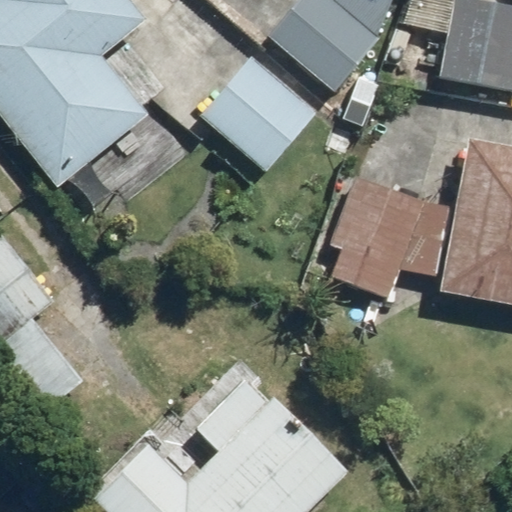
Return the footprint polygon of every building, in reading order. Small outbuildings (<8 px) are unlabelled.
[(0,0),(0,114),(57,185),(150,110),(105,53),(148,19),(133,0),(0,0)] [(296,0),(267,34),(336,93),(382,36),(394,0),(296,0)] [(511,6),(479,0),(454,0),(440,78),(511,91),(511,6)] [(316,112),(251,56),(200,115),(265,171),(316,112)] [(511,143),(470,136),(442,289),(511,302),(511,143)] [(341,246),(331,274),(393,296),(403,267),(439,274),(453,204),(427,200),(356,174),(332,242),(341,246)] [(0,394),(27,427),(85,381),(33,317),(55,299),(4,237),(0,240),(0,394)] [(91,496),(107,511),(358,511),(369,502),(342,476),(349,469),(275,396),(272,400),(249,377),(199,427),(222,450),(190,483),(146,440),(91,496)]
